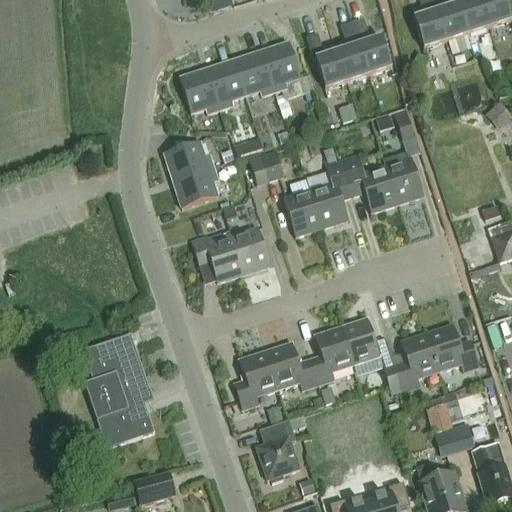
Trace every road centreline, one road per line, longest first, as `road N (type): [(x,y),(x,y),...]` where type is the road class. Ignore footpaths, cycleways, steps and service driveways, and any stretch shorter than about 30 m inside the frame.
road 1 (residential): [(178,335),(129,181),(142,48)]
road 2 (residential): [(178,335),(439,256)]
road 3 (residential): [(240,511),(178,335)]
road 4 (residential): [(142,48),(301,0)]
